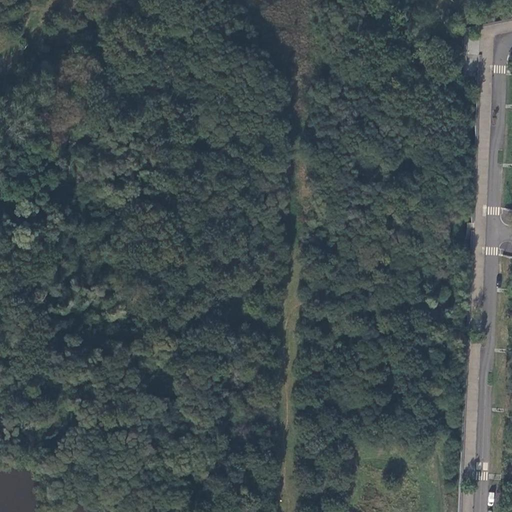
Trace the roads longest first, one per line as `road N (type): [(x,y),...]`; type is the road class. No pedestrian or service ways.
road 1 (residential): [(491,228),(480,511)]
road 2 (residential): [(511,37),(501,45),(498,68),(491,228)]
